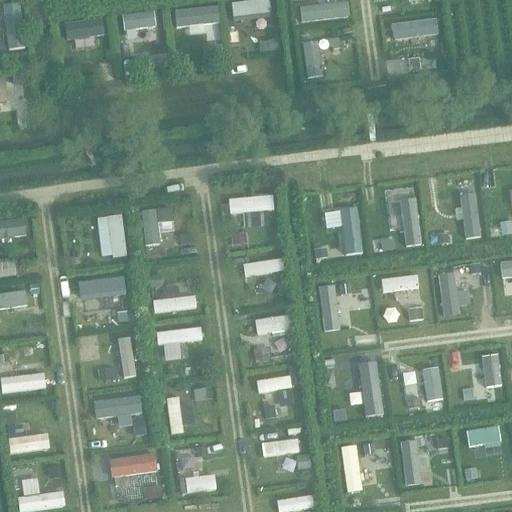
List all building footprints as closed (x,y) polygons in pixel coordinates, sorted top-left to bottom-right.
[(269,14),(267,0),(259,0),(229,4),(231,18),(269,14)] [(208,3),(163,9),(165,22),(210,15),(208,3)] [(23,49),(17,4),(1,6),(7,51),(23,49)] [(162,22),(160,9),(117,16),(119,29),(162,22)] [(99,20),(62,25),(64,39),(101,34),(99,20)] [(337,39),(327,41),(328,47),(333,50),(339,50),(337,39)] [(276,40),(257,42),(259,53),(277,51),(276,40)] [(220,45),(202,48),(203,58),(221,56),(220,45)] [(161,52),(153,59),(158,66),(167,60),(161,52)] [(79,63),(66,66),(68,78),(81,75),(79,63)] [(23,77),(12,78),(13,86),(24,84),(23,77)] [(245,234),(230,236),(231,246),(246,245),(245,234)] [(191,236),(179,237),(180,246),(191,245),(191,236)] [(159,276),(148,276),(149,288),(160,287),(159,276)] [(285,286),(277,287),(279,298),(286,296),(285,286)] [(125,314),(117,315),(118,324),(126,323),(125,314)] [(269,350),(255,352),(256,363),(271,361),(269,350)] [(207,360),(197,361),(198,371),(208,370),(207,360)] [(108,370),(98,371),(99,381),(110,380),(108,370)] [(209,388),(193,390),(195,401),(211,399),(209,388)] [(273,408),(263,409),(264,420),(274,419),(273,408)] [(14,412),(3,413),(4,424),(15,423),(14,412)] [(142,418),(132,419),(134,436),(144,435),(142,418)] [(205,448),(196,449),(197,458),(207,456),(205,448)] [(309,457),(299,458),(300,471),(311,470),(309,457)] [(57,468),(48,469),(49,479),(59,478),(57,468)] [(160,487),(145,489),(146,499),(161,498),(160,487)]
